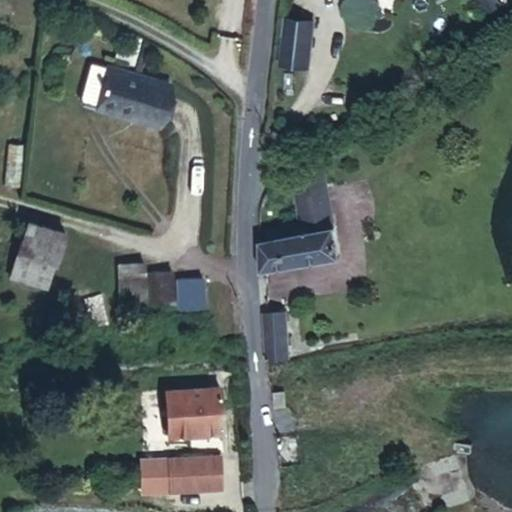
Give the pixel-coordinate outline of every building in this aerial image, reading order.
[(496,0),(476,0),(485,16),(501,8),(496,0)] [(270,66),(301,67),(303,22),(272,21),(270,66)] [(69,108),(88,114),(100,74),(82,69),(69,108)] [(88,114),(148,131),(158,90),(100,74),(88,114)] [(303,223),(330,219),(320,174),(288,179),(295,223),(303,223)] [(305,232),(331,229),(330,219),(303,223),(305,232)] [(259,274),(338,258),(331,229),(305,232),(303,223),(295,223),(271,227),(273,242),(255,244),(259,274)] [(48,287),(53,288),(62,255),(25,244),(8,299),(42,309),(48,287)] [(125,325),(149,318),(141,288),(138,278),(114,285),(125,325)] [(149,318),(174,311),(166,281),(141,288),(149,318)] [(184,321),(206,315),(199,285),(176,291),(184,321)] [(268,356),(286,355),(283,310),(266,311),(268,356)] [(283,390),(272,391),(274,406),(284,405),(283,390)] [(173,444),(226,441),(223,396),(170,400),(173,444)] [(146,417),(161,417),(161,399),(146,399),(146,417)] [(173,467),(175,499),(225,496),(223,464),(173,467)]
